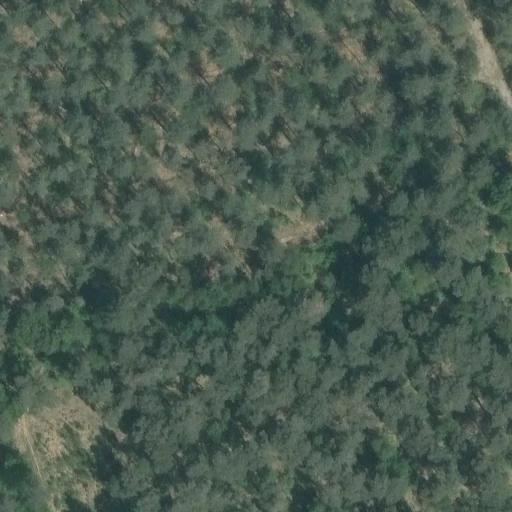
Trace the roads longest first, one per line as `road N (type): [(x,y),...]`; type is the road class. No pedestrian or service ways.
road 1 (track): [(453,0),(511,151)]
road 2 (track): [(0,396),(31,511)]
